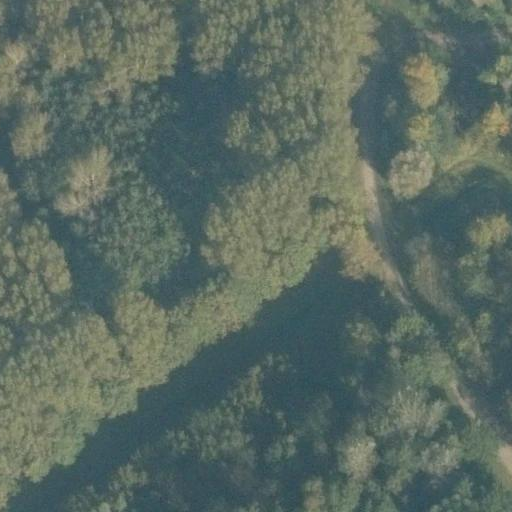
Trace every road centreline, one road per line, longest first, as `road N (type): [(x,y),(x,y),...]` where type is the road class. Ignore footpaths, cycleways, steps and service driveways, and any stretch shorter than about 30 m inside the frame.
road 1 (track): [(380,0),(370,59),(379,235),(414,320),(511,461)]
road 2 (unknown): [(326,0),(370,59),(406,35),(511,27)]
